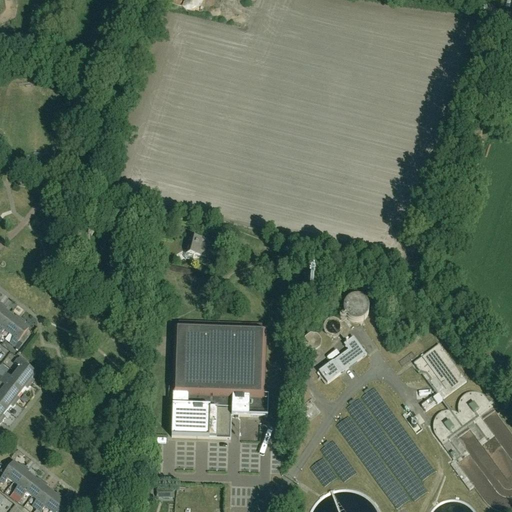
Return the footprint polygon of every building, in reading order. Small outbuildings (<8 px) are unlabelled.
[(212,267),(215,254),(208,253),(210,244),(188,238),(186,246),(187,246),(185,258),(186,260),(190,261),(192,260),(193,256),(206,259),(205,265),(212,267)] [(365,319),(366,318),(367,318),(368,316),(368,313),(368,311),(368,309),(368,307),(367,305),(365,303),(364,302),(362,301),(360,300),(358,299),(356,299),(354,299),(352,300),(350,301),(348,302),(346,303),(345,305),(344,307),(344,309),(343,311),(344,313),(344,316),(345,318),(346,319),(348,321),(350,322),(352,323),(354,324),(356,324),(358,324),(360,323),(362,322),(364,321),(365,319)] [(3,306),(0,310),(0,329),(11,316),(6,312),(7,310),(3,306)] [(0,329),(0,338),(1,338),(0,337),(5,331),(10,336),(22,320),(18,317),(16,320),(11,316),(0,329)] [(26,324),(22,320),(10,336),(15,340),(10,345),(15,348),(19,342),(20,342),(30,330),(24,326),(26,324)] [(175,331),(171,417),(231,417),(240,417),(243,417),(246,414),(246,412),(245,412),(245,410),(259,411),(259,407),(269,408),(269,407),(266,407),(266,399),(269,399),(269,398),(260,398),(260,395),(262,395),(265,334),(253,333),(253,325),(194,323),(194,331),(175,331)] [(314,351),(315,351),(316,350),(317,350),(318,350),(318,349),(319,349),(319,348),(320,348),(320,347),(321,346),(321,345),(321,344),(321,343),(321,342),(321,341),(321,340),(320,339),(320,338),(319,338),(319,337),(318,337),(317,336),(316,336),(315,336),(314,335),(313,335),(312,335),(312,336),(311,336),(310,336),(309,337),(308,337),(308,338),(307,338),(307,339),(306,340),(306,341),(306,342),(306,343),(306,344),(306,345),(306,346),(307,347),(307,348),(308,348),(308,349),(309,349),(309,350),(310,350),(311,350),(312,351),(313,351),(314,351)] [(327,385),(366,356),(353,338),(347,343),(347,342),(345,344),(344,345),(348,351),(319,373),(327,385)] [(425,413),(466,383),(439,346),(414,365),(436,396),(421,407),(425,413)] [(16,374),(31,386),(34,382),(32,380),(36,374),(24,364),(23,365),(18,361),(15,365),(20,369),(16,374)] [(31,386),(16,374),(12,379),(7,375),(4,379),(21,393),(26,388),(27,390),(31,386)] [(21,393),(4,379),(3,379),(0,376),(0,382),(6,387),(1,392),(16,404),(19,400),(17,398),(21,393)] [(16,404),(1,392),(0,394),(0,406),(7,412),(11,406),(13,408),(16,404)] [(13,484),(25,469),(21,466),(19,468),(14,463),(0,481),(4,485),(8,480),(13,484)] [(25,469),(13,484),(18,488),(14,493),(18,496),(32,478),(27,474),(29,472),(25,469)] [(38,482),(32,478),(18,496),(22,499),(27,494),(31,498),(43,483),(39,480),(38,482)] [(43,483),(31,498),(37,502),(33,507),(36,510),(50,492),(45,488),(47,486),(43,483)] [(56,497),(50,492),(36,510),(38,511),(42,511),(45,508),(50,511),(61,497),(58,494),(56,497)] [(18,496),(14,493),(10,498),(14,501),(18,496)] [(66,501),(61,497),(50,511),(70,511),(67,509),(69,507),(64,503),(66,501)]
